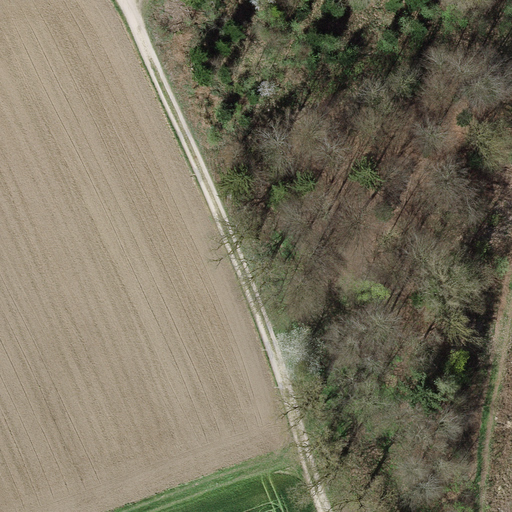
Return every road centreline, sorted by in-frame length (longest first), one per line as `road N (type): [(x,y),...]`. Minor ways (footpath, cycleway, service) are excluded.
road 1 (track): [(130,0),(177,83),(326,511)]
road 2 (track): [(159,511),(308,458)]
